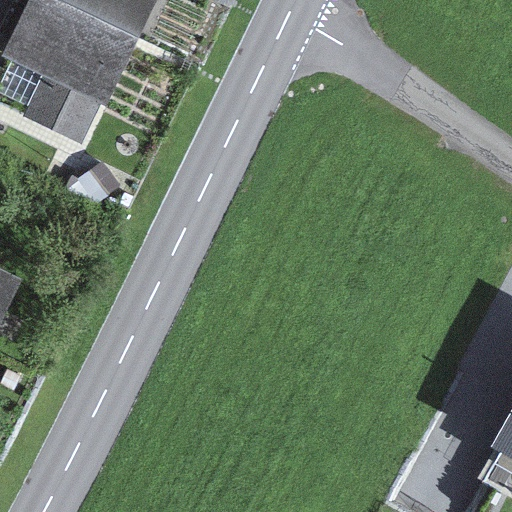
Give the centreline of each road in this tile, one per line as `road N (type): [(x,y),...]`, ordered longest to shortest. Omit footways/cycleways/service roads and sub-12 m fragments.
road 1 (secondary): [(41,511),(283,21)]
road 2 (residential): [(283,21),(511,162)]
